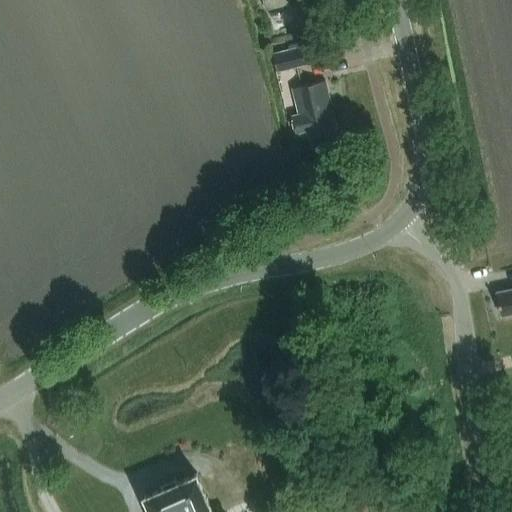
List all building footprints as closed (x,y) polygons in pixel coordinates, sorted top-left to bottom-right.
[(288,0),(262,0),(266,11),(290,4),(288,0)] [(278,70),(308,64),(304,47),(275,54),(278,70)] [(309,135),(336,129),(324,82),(292,89),(298,114),(293,116),(297,131),(308,128),(309,135)] [(511,288),(495,292),(500,315),(511,311),(511,288)] [(213,511),(196,472),(144,495),(151,511),(213,511)]
